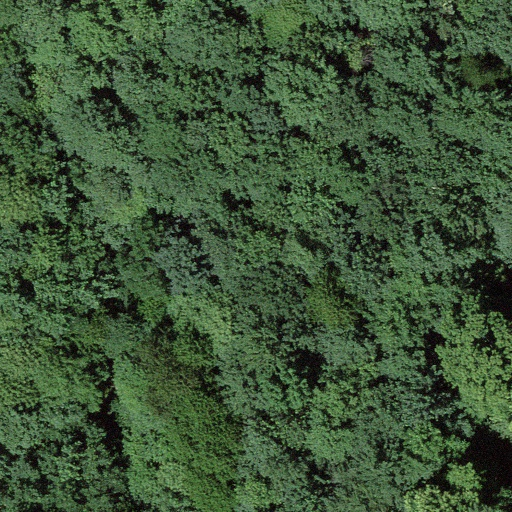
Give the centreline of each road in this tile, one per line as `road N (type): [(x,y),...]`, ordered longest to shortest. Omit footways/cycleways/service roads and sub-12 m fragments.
road 1 (track): [(0,83),(86,173),(104,217),(114,330),(79,411),(0,496)]
road 2 (track): [(114,330),(174,511)]
